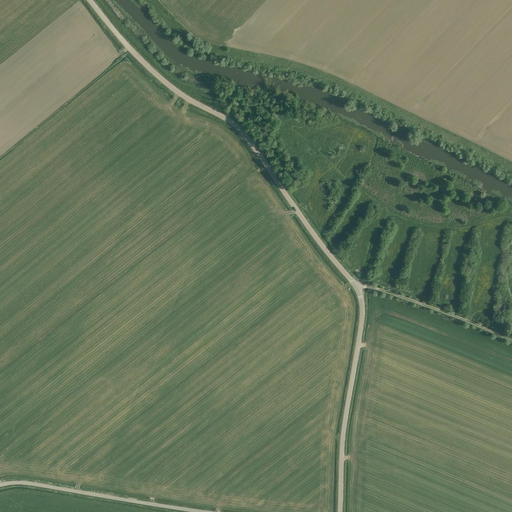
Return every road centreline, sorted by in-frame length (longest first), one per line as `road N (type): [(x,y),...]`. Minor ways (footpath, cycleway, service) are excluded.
road 1 (unclassified): [(345,511),(359,287),(258,151),(236,128),(173,91),(88,0)]
road 2 (unclassified): [(0,484),(198,511)]
road 3 (track): [(511,341),(359,287)]
